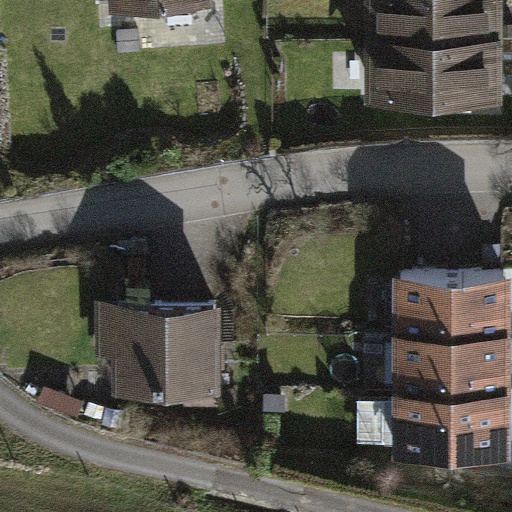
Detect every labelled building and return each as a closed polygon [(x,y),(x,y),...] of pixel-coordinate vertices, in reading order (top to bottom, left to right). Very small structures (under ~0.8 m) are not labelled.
[(121,0),(123,21),(222,16),(221,0),(121,0)] [(511,0),(380,0),(380,57),(511,57),(511,0)] [(511,57),(380,57),(380,113),(511,113),(511,57)] [(505,268),(402,268),(402,329),(504,329),(505,268)] [(216,384),(216,300),(103,301),(103,346),(121,346),(121,383),(186,383),(186,399),(212,399),(212,384),(216,384)] [(504,329),(402,329),(402,387),(504,387),(504,329)] [(504,387),(402,387),(402,398),(361,398),(361,431),(370,439),(401,439),(402,449),(505,448),(504,387)]
